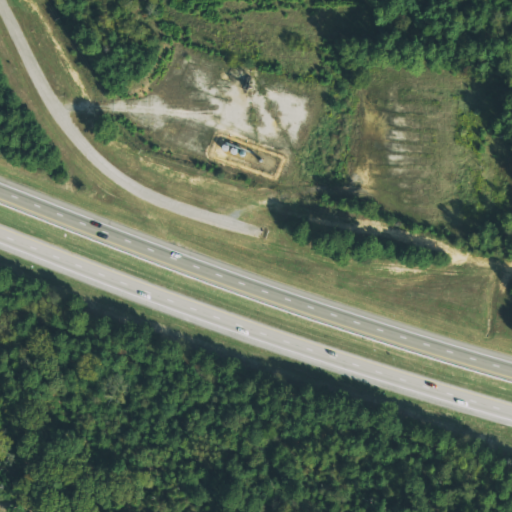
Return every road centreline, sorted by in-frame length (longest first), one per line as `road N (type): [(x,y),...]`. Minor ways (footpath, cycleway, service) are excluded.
road 1 (motorway): [(511,369),(214,272),(0,188)]
road 2 (motorway): [(0,231),(309,348),(511,410)]
road 3 (residential): [(0,1),(45,90),(94,155),(157,198),(258,233)]
